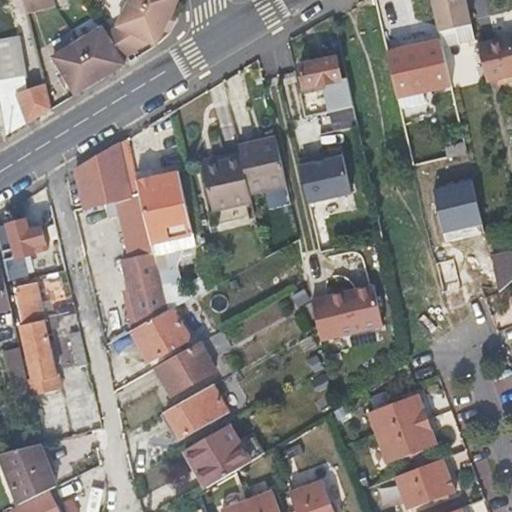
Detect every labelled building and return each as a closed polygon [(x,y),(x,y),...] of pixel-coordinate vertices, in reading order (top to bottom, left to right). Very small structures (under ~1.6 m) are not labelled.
[(40,7),(37,0),(22,0),(25,11),(40,7)] [(156,46),(170,19),(131,0),(118,26),(134,53),(151,43),(156,46)] [(130,0),(131,0),(170,19),(179,0),(130,0)] [(430,0),(440,41),(443,50),(477,42),(472,23),(470,15),(466,0),(430,0)] [(511,0),(466,0),(470,15),(472,23),(511,14),(511,0)] [(113,29),(129,55),(134,53),(118,26),(113,29)] [(50,60),(73,97),(124,66),(121,61),(105,35),(101,29),(50,60)] [(105,35),(121,61),(129,55),(113,29),(105,35)] [(511,35),(482,40),(489,83),(511,79),(511,35)] [(421,45),(421,41),(421,38),(396,42),(398,51),(386,53),(400,111),(415,107),(413,98),(452,89),(443,50),(440,41),(421,45)] [(44,85),(32,92),(21,99),(10,43),(0,45),(0,102),(6,137),(50,111),(44,85)] [(315,87),(316,89),(316,91),(323,90),(330,116),(354,110),(347,79),(342,80),(337,59),(300,67),(305,87),(305,89),(315,87)] [(305,87),(298,88),(305,121),(312,119),(305,89),(305,87)] [(153,244),(141,186),(130,136),(78,168),(86,207),(103,203),(107,217),(120,215),(130,260),(122,262),(137,327),(167,310),(155,255),(153,244)] [(240,159),(247,193),(285,185),(274,138),(237,145),(240,159)] [(446,158),(457,155),(467,153),(465,143),(444,148),(446,158)] [(325,156),(314,158),(315,165),(326,163),(325,156)] [(202,167),(221,163),(219,158),(201,162),(202,167)] [(314,158),(299,161),(309,205),(352,195),(344,159),(326,163),(315,165),(314,158)] [(212,212),(231,208),(249,204),(247,193),(240,159),(221,163),(202,167),(212,212)] [(182,177),(141,186),(153,244),(194,235),(182,177)] [(445,239),(487,234),(481,182),(439,187),(445,239)] [(28,253),(35,251),(46,249),(42,228),(30,230),(28,218),(0,224),(0,228),(9,272),(28,268),(25,254),(28,253)] [(155,255),(197,245),(194,235),(153,244),(155,255)] [(511,246),(491,251),(500,286),(511,275),(511,246)] [(0,310),(10,309),(2,270),(0,270),(0,310)] [(45,321),(44,318),(36,286),(16,289),(23,326),(45,321)] [(373,286),(311,301),(321,341),(383,326),(373,286)] [(182,303),(185,308),(188,314),(207,304),(200,293),(182,303)] [(65,313),(69,313),(73,312),(72,305),(64,307),(65,313)] [(167,310),(137,327),(129,330),(146,362),(188,338),(172,308),(167,310)] [(45,321),(23,326),(21,327),(32,379),(56,374),(47,331),(58,329),(56,320),(53,320),(52,316),(44,318),(45,321)] [(74,368),(80,366),(85,365),(78,332),(67,334),(74,368)] [(199,344),(177,356),(157,368),(171,396),(214,371),(199,344)] [(313,363),(311,365),(309,366),(315,376),(327,369),(319,357),(312,361),(313,363)] [(56,375),(26,382),(30,397),(59,390),(56,375)] [(416,393),(366,413),(377,438),(426,417),(416,393)] [(168,413),(175,426),(182,439),(211,422),(197,397),(168,413)] [(426,417),(377,438),(387,463),(437,443),(426,417)] [(197,463),(210,485),(265,453),(256,438),(242,446),(230,425),(184,451),(193,466),(197,463)] [(37,445),(19,449),(0,454),(0,455),(19,506),(51,490),(55,488),(37,445)] [(443,457),(395,476),(408,509),(455,490),(443,457)] [(197,463),(193,466),(206,488),(210,485),(197,463)] [(335,511),(322,479),(290,492),(297,511),(335,511)] [(281,511),(272,489),(247,499),(252,511),(281,511)] [(7,511),(59,511),(51,490),(19,506),(7,511)] [(73,494),(62,505),(67,511),(79,511),(85,507),(73,494)] [(252,511),(247,499),(222,508),(223,511),(252,511)]
